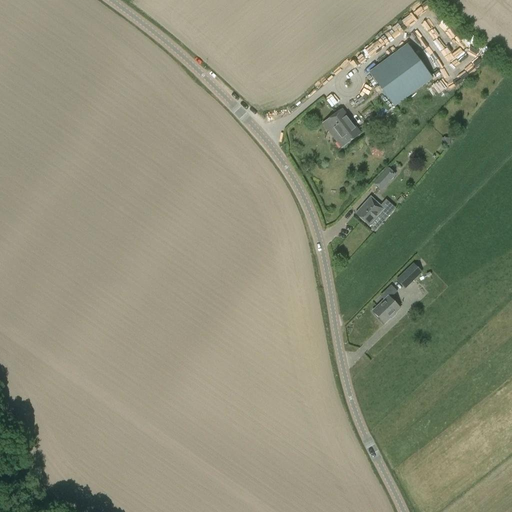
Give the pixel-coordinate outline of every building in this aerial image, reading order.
[(407,47),(371,73),(394,105),(430,78),(407,47)] [(360,133),(342,109),(322,124),(329,132),(332,129),(339,139),(336,142),(341,148),(360,133)] [(384,152),(384,151),(384,150),(384,149),(384,148),(383,147),(382,146),(382,145),(381,145),(380,145),(379,144),(378,144),(377,144),(376,144),(375,144),(374,144),(373,145),(372,146),(371,147),(371,148),(370,149),(370,150),(370,151),(370,152),(370,153),(371,154),(371,155),(372,156),(373,157),(374,157),(375,158),(376,158),(377,158),(378,158),(379,158),(380,158),(381,157),(382,156),(383,156),(383,155),(383,154),(384,153),(384,152)] [(379,188),(386,180),(388,182),(394,175),(387,168),(374,183),(379,188)] [(395,208),(386,200),(380,206),(370,197),(355,214),(368,226),(379,214),(384,220),(395,208)] [(413,264),(396,280),(405,289),(421,273),(413,264)] [(390,298),(397,292),(391,285),(382,294),(386,299),(372,312),(384,324),(400,308),(390,298)]
